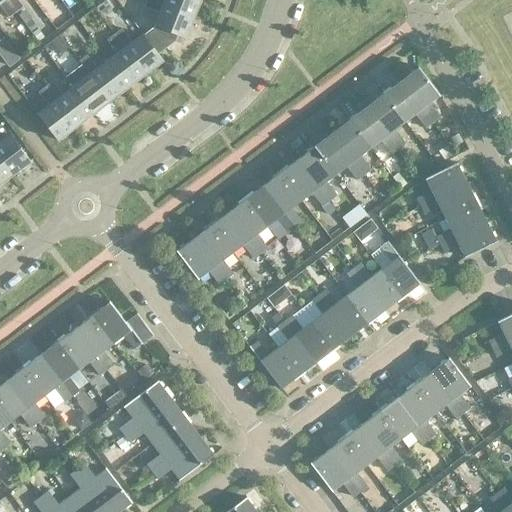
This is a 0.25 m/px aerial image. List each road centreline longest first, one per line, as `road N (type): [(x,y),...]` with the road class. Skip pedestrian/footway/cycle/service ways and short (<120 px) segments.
road 1 (residential): [(264,448),(511,268)]
road 2 (residential): [(99,224),(264,448)]
road 3 (tertiary): [(103,191),(243,76),(265,49),(281,0)]
road 4 (unclassified): [(511,205),(443,71)]
